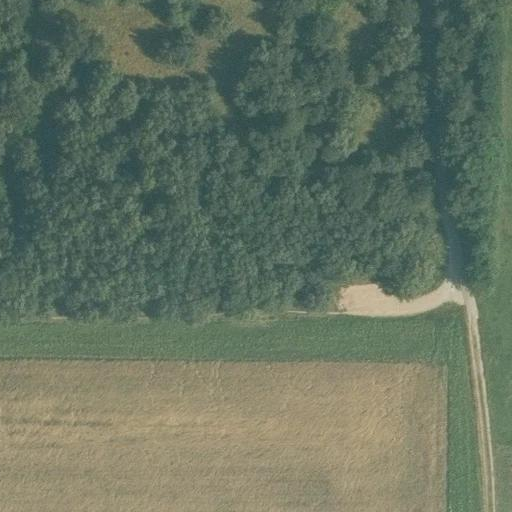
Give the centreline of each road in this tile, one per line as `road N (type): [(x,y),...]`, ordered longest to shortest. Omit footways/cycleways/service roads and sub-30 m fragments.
road 1 (track): [(463,283),(438,167),(425,0)]
road 2 (track): [(489,511),(463,283)]
